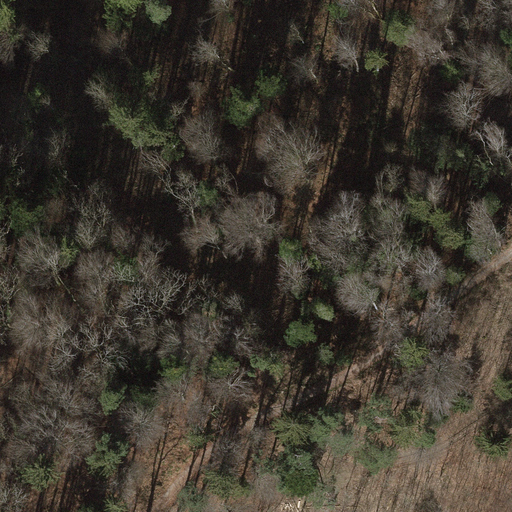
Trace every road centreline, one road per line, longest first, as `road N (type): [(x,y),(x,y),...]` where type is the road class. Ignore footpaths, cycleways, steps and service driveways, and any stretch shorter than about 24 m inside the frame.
road 1 (track): [(154,511),(218,442),(343,379),(511,260)]
road 2 (track): [(511,405),(418,455),(308,484),(253,511)]
